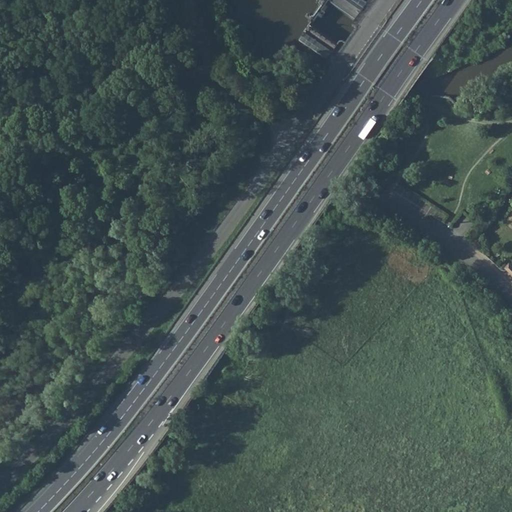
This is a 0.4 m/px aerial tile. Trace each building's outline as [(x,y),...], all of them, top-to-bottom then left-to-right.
[(332,0),(331,2),(357,21),(370,3),(366,0),(332,0)] [(305,38),(332,57),(340,45),(314,25),(305,38)] [(164,52),(170,61),(179,53),(173,46),(164,52)] [(174,74),(198,55),(191,46),(167,65),(174,74)] [(205,96),(210,99),(215,94),(210,90),(205,96)]
